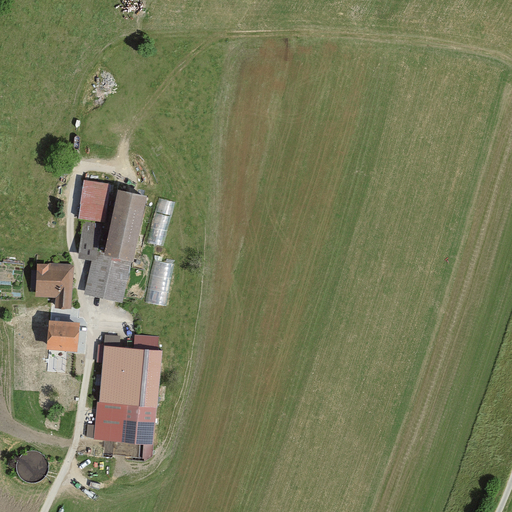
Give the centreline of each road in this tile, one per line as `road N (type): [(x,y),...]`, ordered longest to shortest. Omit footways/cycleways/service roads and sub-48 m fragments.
road 1 (track): [(511,55),(456,41),(310,29),(132,38),(98,59),(75,155)]
road 2 (track): [(46,511),(71,463),(88,361),(70,220),(75,155)]
